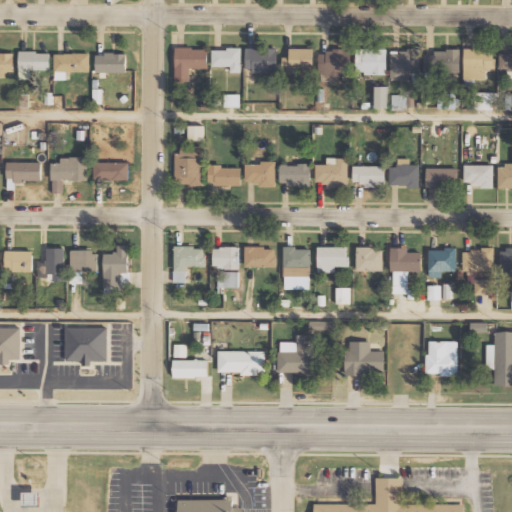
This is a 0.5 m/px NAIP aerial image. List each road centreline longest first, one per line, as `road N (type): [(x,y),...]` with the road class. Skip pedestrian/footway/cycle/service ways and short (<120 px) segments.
road 1 (secondary): [(511,428),(0,422)]
road 2 (residential): [(511,15),(0,13)]
road 3 (residential): [(511,212),(0,214)]
road 4 (residential): [(156,425),(158,0)]
